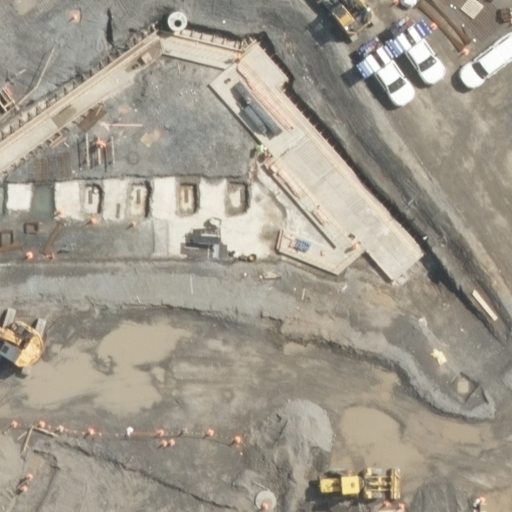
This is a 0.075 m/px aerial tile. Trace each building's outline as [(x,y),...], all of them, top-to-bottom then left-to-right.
[(129,29),(113,0),(73,0),(98,45),(129,29)] [(417,289),(358,322),(393,386),(452,353),(417,289)] [(385,428),(322,336),(265,375),(329,467),(385,428)] [(0,490),(141,400),(114,359),(0,433),(0,490)] [(192,511),(164,467),(92,511),(192,511)]
